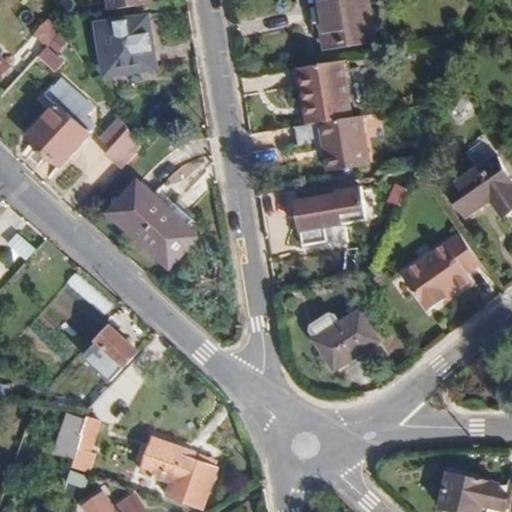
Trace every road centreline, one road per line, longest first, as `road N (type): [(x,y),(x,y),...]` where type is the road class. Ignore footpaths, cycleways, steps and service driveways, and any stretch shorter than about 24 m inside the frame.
road 1 (residential): [(212,0),(264,342),(263,370),(242,388)]
road 2 (residential): [(0,176),(242,388)]
road 3 (residential): [(511,307),(368,419)]
road 4 (residential): [(368,419),(511,432)]
